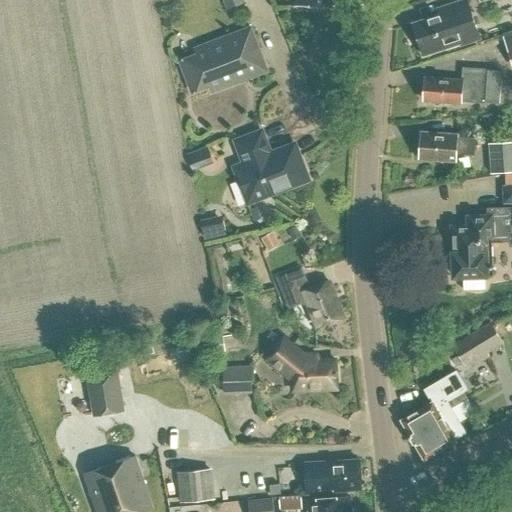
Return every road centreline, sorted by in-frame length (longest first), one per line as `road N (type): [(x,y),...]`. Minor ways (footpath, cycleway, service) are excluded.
road 1 (tertiary): [(394,487),(375,390),(364,201),(382,0)]
road 2 (tertiary): [(394,487),(511,432)]
